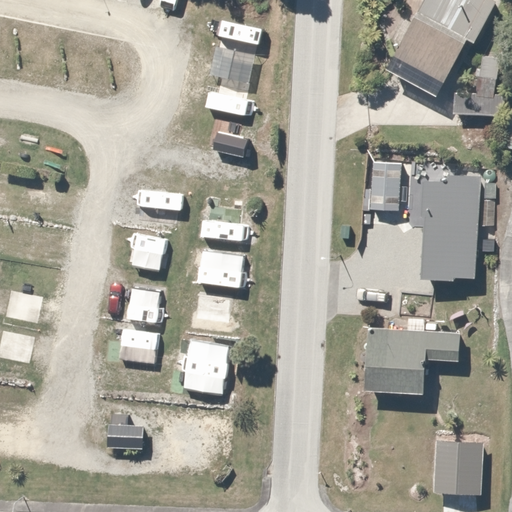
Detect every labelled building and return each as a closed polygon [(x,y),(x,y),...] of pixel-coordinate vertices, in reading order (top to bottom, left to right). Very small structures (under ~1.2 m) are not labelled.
[(426,0),(394,67),(446,92),(471,37),(477,40),(496,0),(426,0)] [(502,99),(458,93),(456,111),(499,117),(502,99)] [(242,129),(211,124),(206,157),(236,162),(242,129)] [(406,161),(374,161),(375,207),(406,207),(406,161)] [(15,175),(0,171),(0,190),(0,189),(12,191),(15,175)] [(482,177),(428,178),(429,276),(483,275),(482,177)] [(137,188),(134,203),(140,204),(137,220),(166,225),(172,194),(137,188)] [(201,210),(199,224),(234,229),(239,194),(197,188),(194,209),(201,210)] [(66,238),(9,229),(6,248),(26,251),(23,267),(49,271),(51,255),(63,257),(66,238)] [(169,237),(132,234),(129,266),(163,269),(164,259),(171,259),(170,271),(191,272),(193,247),(168,245),(169,237)] [(238,241),(201,239),(200,260),(237,262),(238,241)] [(168,285),(122,280),(119,311),(165,316),(168,285)] [(246,291),(189,288),(188,309),(245,312),(246,291)] [(39,320),(0,317),(0,346),(37,349),(39,320)] [(375,328),(374,391),(436,392),(437,360),(468,361),(469,330),(375,328)] [(118,330),(117,348),(157,351),(158,332),(118,330)] [(177,390),(220,394),(223,356),(188,354),(187,370),(179,369),(177,390)] [(485,427),(440,426),(439,493),(484,494),(485,427)]
